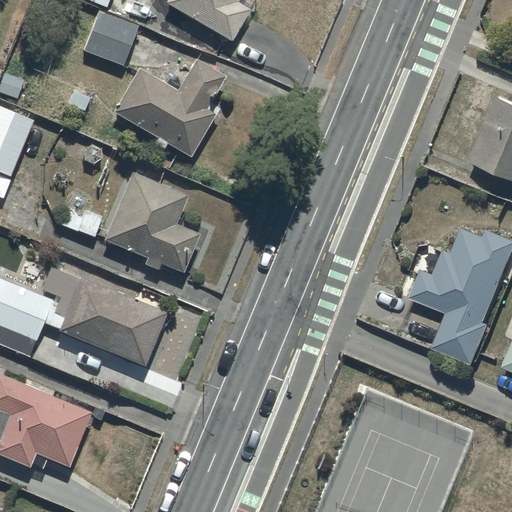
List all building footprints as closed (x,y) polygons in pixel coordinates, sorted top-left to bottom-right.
[(168,0),(232,36),(250,5),(241,0),(168,0)] [(136,21),(98,7),(82,48),(122,61),(136,21)] [(178,87),(138,63),(113,108),(157,135),(154,139),(164,145),(167,139),(189,152),(215,109),(205,104),(224,72),(197,56),(178,87)] [(511,95),(496,89),(470,154),(511,170),(511,95)] [(33,115),(0,102),(0,167),(10,172),(33,115)] [(187,189),(131,167),(103,237),(147,254),(144,260),(157,264),(159,259),(182,267),(198,226),(176,218),(187,189)] [(94,233),(100,212),(83,206),(81,213),(65,208),(60,223),(94,233)] [(436,269),(423,264),(409,294),(446,307),(432,344),(473,359),(488,318),(483,317),(511,242),(511,233),(485,225),(484,230),(461,223),(453,248),(443,245),(436,269)] [(166,307),(131,293),(132,290),(70,264),(67,270),(50,263),(41,286),(60,294),(58,298),(0,275),(0,323),(36,338),(43,320),(60,326),(144,360),(166,307)] [(511,332),(500,361),(511,365),(511,332)] [(91,408),(0,369),(0,450),(28,462),(34,448),(68,462),(91,408)]
